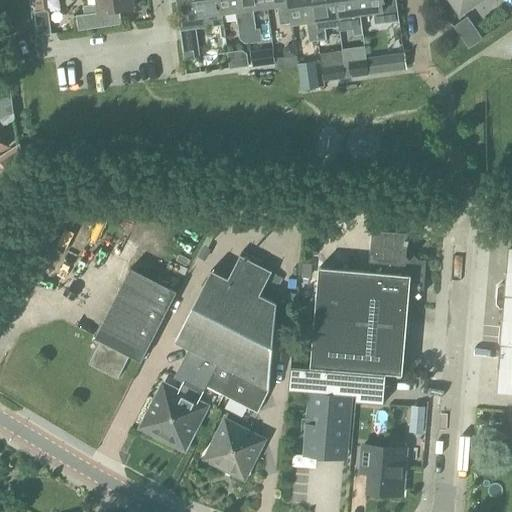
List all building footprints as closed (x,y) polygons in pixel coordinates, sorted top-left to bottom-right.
[(133,0),(97,0),(98,4),(84,6),(85,14),(77,15),(79,30),(122,24),(120,10),(134,9),(133,0)] [(194,0),(195,1),(177,3),(181,31),(211,27),(210,15),(223,13),(220,0),(194,0)] [(239,29),(248,28),(243,0),(220,0),(223,13),(236,11),(239,29)] [(254,9),(268,7),(266,0),(243,0),(248,28),(256,26),(254,9)] [(294,23),(290,0),(266,0),(268,7),(277,6),(280,25),(294,23)] [(310,39),(318,38),(312,0),(290,0),(294,23),(307,22),(310,39)] [(335,0),(312,0),(318,38),(327,37),(326,29),(340,27),(338,17),(335,0)] [(354,33),(363,32),(358,0),(335,0),(338,17),(351,15),(354,33)] [(358,0),(363,32),(361,14),(374,12),(375,24),(400,21),(397,0),(358,0)] [(454,0),(462,11),(476,0),(454,0)] [(34,12),(38,36),(52,33),(48,10),(35,12),(34,12)] [(470,49),(483,39),(468,17),(455,27),(470,49)] [(249,50),(251,66),(276,64),(273,47),(249,50)] [(226,52),(228,69),(249,66),(247,54),(241,50),(226,52)] [(382,55),(384,73),(407,69),(404,52),(382,55)] [(366,58),(348,60),(349,76),(367,75),(366,58)] [(323,70),(324,81),(345,79),(344,67),(323,70)] [(300,73),(301,90),(317,89),(316,72),(300,73)] [(52,77),(28,77),(29,103),(53,102),(52,77)] [(0,102),(2,118),(14,113),(12,96),(0,97),(0,102)] [(0,152),(10,148),(0,126),(0,152)] [(18,143),(0,155),(0,169),(11,180),(22,158),(18,143)] [(370,272),(424,277),(426,261),(415,260),(413,258),(415,256),(414,255),(409,259),(406,255),(407,254),(408,245),(409,245),(409,240),(408,240),(409,233),(396,232),(396,230),(390,230),(389,231),(373,230),(370,272)] [(511,342),(511,246),(510,247),(502,341),(511,342)] [(177,376),(189,382),(205,391),(207,386),(258,412),(270,389),(278,303),(257,293),(270,268),(239,253),(227,277),(212,270),(176,341),(191,349),(177,376)] [(101,340),(89,363),(119,378),(131,355),(142,360),(178,291),(131,268),(96,337),(101,340)] [(424,277),(370,272),(320,268),(315,329),(406,337),(410,298),(416,299),(423,293),(424,277)] [(403,374),(406,337),(315,329),(312,367),(387,373),(403,374)] [(511,342),(502,341),(498,392),(511,393),(511,342)] [(384,403),(387,373),(312,367),(292,365),(290,389),(309,391),(354,395),(357,395),(357,401),(384,403)] [(189,382),(182,396),(165,387),(151,415),(158,418),(152,430),(184,446),(204,407),(198,404),(205,391),(189,382)] [(307,413),(303,456),(348,460),(354,395),(309,391),(307,412),(307,413)] [(221,450),(215,462),(244,476),(263,440),(226,422),(214,446),(221,450)] [(403,495),(407,449),(363,445),(361,466),(370,467),(368,492),(403,495)]
